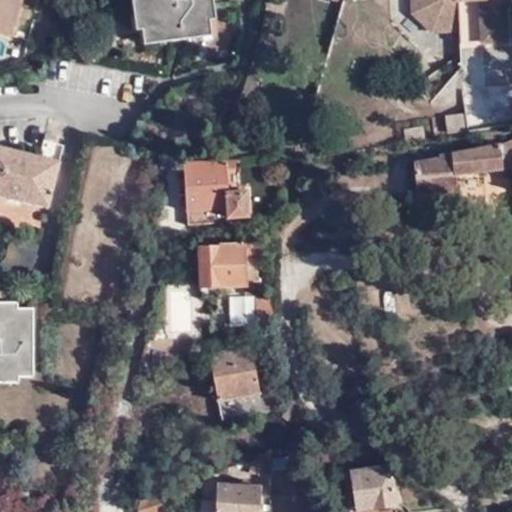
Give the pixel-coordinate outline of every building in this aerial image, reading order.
[(0,0),(0,31),(12,34),(20,0),(0,0)] [(134,0),(138,30),(145,29),(146,43),(214,34),(212,20),(219,19),(215,0),(134,0)] [(430,29),(457,28),(455,0),(477,0),(480,41),(505,39),(503,0),(409,0),(410,12),(430,29)] [(94,305),(125,146),(95,140),(64,299),(94,305)] [(506,168),(504,140),(473,147),(458,151),(435,156),(435,159),(417,162),(419,193),(461,189),(461,173),(506,168)] [(458,151),(473,147),(472,140),(457,143),(458,151)] [(0,148),(0,198),(49,209),(59,163),(12,152),(12,144),(2,141),(0,149),(0,148)] [(151,152),(125,146),(94,305),(120,310),(151,152)] [(233,168),(233,160),(182,163),(185,226),(211,224),(210,210),(225,209),(225,219),(250,217),(249,193),(228,194),(226,168),(233,168)] [(259,255),(258,241),(194,248),(197,298),(215,297),(215,287),(245,285),(243,257),(259,255)] [(254,326),(271,318),(266,300),(253,301),(254,326)] [(0,381),(18,382),(17,376),(33,376),(32,306),(18,306),(17,301),(0,301),(0,381)] [(223,424),(279,415),(275,394),(259,397),(251,349),(213,356),(223,424)] [(164,356),(143,367),(139,382),(144,380),(169,368),(164,356)] [(306,409),(295,402),(283,416),(295,424),(306,409)] [(259,475),(271,475),(271,446),(260,450),(259,475)] [(397,505),(390,465),(353,472),(359,511),(397,505)] [(207,474),(144,501),(141,511),(167,511),(202,505),(207,474)] [(256,511),(259,487),(217,483),(214,511),(256,511)]
